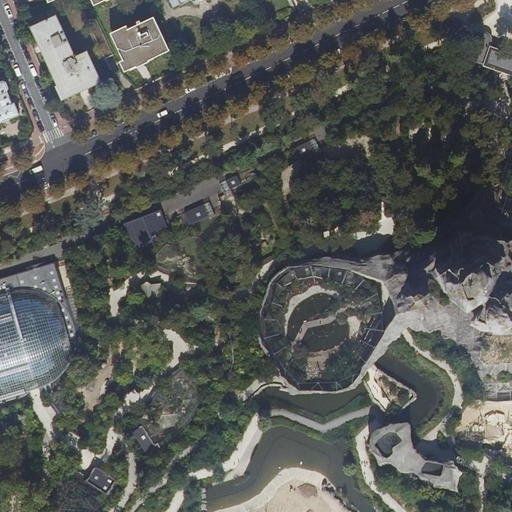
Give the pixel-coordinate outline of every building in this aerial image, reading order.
[(73,55),(56,16),(32,26),(36,34),(34,35),(41,50),(46,61),(47,60),(65,98),(101,82),(87,51),(76,56),(75,54),(73,55)] [(95,16),(88,20),(105,59),(113,55),(95,16)] [(138,23),(112,36),(126,66),(168,47),(154,16),(141,22),(140,20),(137,21),(138,23)] [(472,43),(467,56),(487,63),(492,48),(488,46),(489,45),(491,41),(491,38),(490,36),(488,34),(486,33),(483,33),(480,34),(479,35),(477,40),(474,39),(472,43)] [(492,48),(487,63),(495,66),(503,69),(511,72),(511,55),(509,54),(492,48)] [(0,102),(9,98),(7,93),(8,89),(7,86),(6,83),(3,82),(0,83),(0,102)] [(406,100),(411,110),(424,103),(419,93),(406,100)] [(12,105),(9,98),(0,102),(0,123),(5,121),(20,116),(15,103),(12,105)] [(309,142),(295,148),(300,158),(313,152),(309,142)] [(226,181),(230,189),(241,184),(237,175),(226,181)] [(430,237),(381,255),(402,327),(406,328),(454,339),(479,370),(484,399),(485,400),(511,397),(511,215),(504,207),(493,179),(469,202),(430,237)] [(185,213),(190,224),(208,217),(203,205),(185,213)] [(160,210),(124,224),(125,224),(136,252),(135,252),(155,245),(151,236),(167,230),(167,229),(166,229),(160,211),(160,210)] [(279,374),(282,380),(284,385),(285,387),(333,387),(361,371),(368,360),(383,337),(402,327),(381,255),(353,243),(302,259),(280,272),(266,307),(264,330),(277,370),(279,374)] [(55,262),(0,278),(0,402),(28,394),(41,390),(47,389),(48,389),(48,388),(49,388),(50,388),(50,387),(51,387),(52,387),(52,386),(53,386),(54,386),(54,385),(55,385),(56,384),(57,384),(57,383),(58,383),(59,382),(60,382),(60,381),(61,381),(61,380),(62,380),(62,379),(63,379),(64,378),(65,377),(66,376),(67,375),(68,374),(69,373),(69,372),(70,372),(70,371),(71,370),(71,369),(72,369),(72,368),(73,367),(74,366),(74,365),(75,364),(75,363),(76,362),(76,361),(75,355),(82,353),(78,340),(55,262)] [(137,291),(148,299),(156,288),(144,280),(137,291)] [(208,315),(198,313),(196,326),(205,327),(208,315)] [(368,360),(361,371),(363,381),(369,394),(371,399),(372,401),(376,406),(387,417),(388,423),(381,427),(373,436),(368,442),(372,457),(401,479),(418,482),(462,491),(463,467),(455,458),(450,459),(447,459),(431,452),(423,448),(414,444),(412,441),(394,421),(416,399),(416,392),(368,360)] [(133,432),(148,456),(161,447),(158,443),(155,446),(142,426),(133,432)] [(95,468),(87,481),(107,494),(112,486),(116,481),(100,471),(95,468)]
